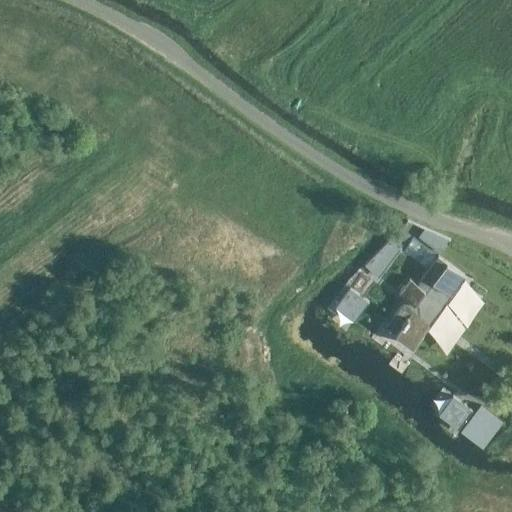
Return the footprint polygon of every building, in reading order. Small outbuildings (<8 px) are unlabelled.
[(418,237),(440,253),(450,240),(424,229),(418,237)] [(389,240),(365,265),(378,278),(400,249),(389,240)] [(411,242),(399,253),(408,262),(420,251),(411,242)] [(438,256),(417,284),(409,278),(398,292),(410,301),(406,307),(402,304),(386,325),(413,346),(465,276),(438,256)] [(350,287),(335,306),(354,321),(369,302),(350,287)] [(472,410),(453,395),(438,415),(458,429),(472,410)]
